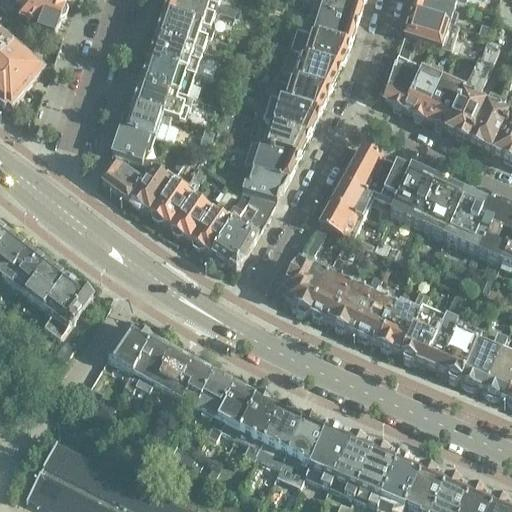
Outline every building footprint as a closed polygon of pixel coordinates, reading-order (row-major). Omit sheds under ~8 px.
[(17,0),(15,7),(23,9),(19,23),(25,26),(32,28),(39,31),(37,37),(54,43),(55,43),(61,22),(65,20),(67,14),(65,11),(65,9),(38,0),(17,0)] [(38,0),(65,9),(68,0),(38,0)] [(164,14),(163,20),(210,34),(215,19),(234,24),(236,16),(217,11),(181,0),(169,0),(168,4),(165,6),(163,11),(164,14)] [(181,0),(217,11),(220,0),(181,0)] [(320,16),(319,16),(357,28),(364,4),(350,0),(314,0),(311,13),(320,16)] [(427,0),(416,0),(410,19),(449,31),(454,33),(459,18),(454,16),(456,9),(427,0)] [(427,0),(456,9),(456,8),(466,11),(468,0),(475,0),(485,3),(486,0),(427,0)] [(273,2),(270,13),(282,17),(286,6),(273,2)] [(303,37),(310,39),(350,52),(357,28),(319,16),(320,16),(311,13),(303,37)] [(252,30),(255,22),(243,18),(240,26),(252,30)] [(403,42),(414,45),(442,54),(451,57),(458,34),(454,33),(449,31),(410,19),(408,27),(403,42)] [(157,38),(155,42),(202,57),(207,42),(210,43),(213,35),(210,34),(163,20),(160,27),(157,30),(155,35),(157,38)] [(32,28),(25,26),(18,33),(24,38),(32,28)] [(0,66),(16,48),(4,37),(5,36),(0,31),(0,66)] [(477,41),(487,44),(489,35),(480,32),(477,41)] [(294,61),(299,62),(340,75),(347,59),(350,52),(310,39),(308,46),(299,44),(294,61)] [(149,61),(148,65),(195,80),(202,57),(155,42),(153,51),(149,53),(148,58),(149,61)] [(387,94),(383,106),(390,109),(392,113),(397,116),(401,114),(403,115),(418,81),(422,73),(407,67),(414,45),(403,42),(398,62),(395,70),(387,94)] [(62,45),(55,43),(54,43),(50,54),(58,56),(62,45)] [(0,106),(5,111),(8,108),(12,111),(45,73),(16,48),(0,66),(0,106)] [(461,100),(445,135),(444,137),(468,148),(486,110),(489,102),(480,98),(499,56),(485,49),(465,92),(462,99),(461,100)] [(245,71),(248,63),(236,59),(233,66),(245,71)] [(290,84),(289,85),(329,97),(340,75),(299,62),(297,69),(289,67),(284,82),(290,84)] [(257,75),(260,67),(248,63),(245,71),(257,75)] [(142,84),(141,87),(178,100),(187,102),(195,80),(148,65),(145,74),(142,76),(140,81),(142,84)] [(418,81),(403,115),(412,119),(413,123),(418,125),(422,124),(424,125),(443,83),(422,73),(418,81)] [(227,77),(225,86),(236,90),(240,80),(227,77)] [(486,110),(468,148),(491,159),(508,120),(511,112),(511,79),(499,106),(490,101),(489,102),(486,110)] [(243,95),(248,82),(241,80),(236,93),(243,95)] [(280,105),(280,107),(319,120),(329,97),(289,85),(277,81),(270,103),(280,105)] [(443,83),(424,125),(433,129),(434,133),(440,135),(444,134),(445,135),(461,100),(465,92),(443,83)] [(133,111),(172,123),(185,127),(190,112),(184,110),(187,102),(178,100),(141,87),(138,97),(134,99),(133,104),(134,108),(133,111)] [(233,100),(236,93),(224,89),(221,96),(233,100)] [(263,127),(270,129),(309,142),(319,120),(280,107),(271,104),(263,127)] [(125,120),(121,132),(155,143),(164,146),(172,123),(133,111),(131,118),(125,120)] [(221,125),(225,115),(214,111),(211,121),(221,125)] [(511,112),(508,120),(491,159),(511,169),(511,112)] [(230,141),(240,118),(227,114),(217,136),(230,141)] [(254,149),(259,151),(298,164),(309,142),(270,129),(267,137),(259,135),(254,149)] [(155,143),(121,132),(112,159),(142,168),(146,170),(151,172),(153,173),(158,165),(145,161),(146,155),(151,156),(155,143)] [(206,161),(214,137),(201,133),(194,156),(206,161)] [(228,141),(227,140),(217,137),(213,147),(224,151),(228,141)] [(253,174),(288,184),(289,184),(298,164),(259,151),(254,149),(252,149),(244,172),(252,174),(253,174)] [(362,152),(343,188),(374,202),(374,201),(381,204),(387,189),(373,182),(383,162),(362,152)] [(183,167),(189,159),(182,154),(177,163),(183,167)] [(133,178),(112,164),(106,172),(109,173),(103,181),(102,188),(126,206),(129,205),(129,204),(151,172),(146,170),(141,177),(136,173),(133,178)] [(387,189),(381,204),(380,204),(385,207),(394,211),(410,174),(397,169),(387,189)] [(151,172),(129,204),(130,205),(131,209),(136,213),(140,212),(151,219),(173,187),(176,182),(167,176),(164,181),(151,172)] [(176,182),(173,187),(151,219),(152,224),(157,227),(161,226),(170,233),(192,200),(207,178),(200,173),(188,191),(176,182)] [(244,197),(254,200),(275,207),(279,197),(282,194),(288,184),(253,174),(248,173),(243,188),(244,189),(242,196),(243,197),(244,197)] [(394,211),(391,217),(390,220),(420,234),(427,218),(421,216),(425,207),(421,205),(429,185),(420,181),(420,179),(410,174),(394,211)] [(427,218),(420,234),(442,244),(462,201),(460,200),(459,197),(453,195),(451,196),(429,185),(421,205),(425,207),(421,216),(427,218)] [(343,188),(331,211),(363,226),(374,202),(343,188)] [(213,215),(191,247),(192,247),(192,251),(200,256),(203,254),(213,261),(237,225),(250,205),(254,200),(244,197),(237,208),(236,208),(229,219),(226,223),(213,215)] [(170,233),(171,234),(172,239),(177,242),(181,241),(190,247),(191,246),(191,247),(213,215),(192,200),(170,233)] [(237,225),(213,261),(214,261),(214,265),(221,270),(224,268),(236,276),(240,275),(243,269),(244,268),(259,241),(259,240),(277,207),(275,207),(254,200),(250,205),(259,210),(252,222),(253,223),(247,232),(237,225)] [(462,201),(442,244),(475,259),(482,244),(476,241),(480,231),(475,229),(483,210),(474,206),(473,204),(469,202),(467,203),(462,201)] [(391,217),(394,211),(385,207),(382,214),(391,217)] [(482,244),(475,259),(497,269),(511,235),(511,220),(508,219),(505,220),(483,210),(475,229),(480,231),(476,241),(482,244)] [(319,231),(327,235),(344,243),(353,247),(355,242),(363,226),(331,211),(319,231)] [(314,260),(327,235),(319,231),(306,255),(314,260)] [(0,255),(12,241),(11,237),(5,233),(0,233),(0,255)] [(511,235),(497,269),(511,274),(511,235)] [(12,241),(0,255),(0,280),(7,286),(30,256),(27,254),(26,250),(20,245),(16,245),(13,243),(12,241)] [(375,251),(355,242),(353,247),(353,248),(372,257),(375,251)] [(372,257),(372,258),(380,261),(384,250),(376,247),(375,251),(372,257)] [(394,254),(389,266),(400,270),(405,259),(394,254)] [(30,256),(7,286),(25,300),(48,269),(47,268),(45,264),(39,260),(35,260),(30,256)] [(409,274),(413,262),(405,259),(400,270),(409,274)] [(282,295),(284,296),(287,298),(284,306),(295,312),(297,316),(303,319),(307,317),(309,318),(327,281),(330,274),(331,273),(303,260),(299,268),(297,268),(282,295)] [(48,269),(25,300),(43,314),(67,283),(66,283),(65,279),(59,274),(54,274),(48,269)] [(349,292),(331,328),(333,329),(335,334),(341,337),(345,335),(355,339),(372,302),(375,295),(383,277),(374,273),(366,291),(352,284),(349,292)] [(327,281),(309,318),(310,319),(311,320),(312,323),(318,326),(322,324),(331,328),(349,292),(352,284),(330,274),(327,281)] [(493,284),(481,279),(474,301),(484,305),(493,284)] [(67,283),(43,314),(50,319),(42,331),(59,344),(67,332),(69,333),(92,302),(91,301),(90,297),(84,293),(79,293),(67,283)] [(372,302),(355,339),(356,340),(358,344),(364,347),(368,346),(377,350),(394,313),(398,305),(375,295),(372,302)] [(394,313),(377,350),(379,351),(380,352),(380,355),(387,358),(391,356),(400,360),(417,324),(421,316),(423,316),(430,301),(419,296),(411,311),(398,305),(394,313)] [(472,302),(461,297),(449,325),(460,330),(472,302)] [(511,307),(499,302),(495,311),(511,318),(511,307)] [(417,324),(400,360),(402,361),(403,365),(411,368),(414,366),(436,376),(445,357),(431,352),(440,333),(441,334),(445,326),(423,316),(421,316),(417,324)] [(445,357),(436,376),(448,381),(448,384),(456,388),(460,386),(461,386),(476,349),(480,341),(458,331),(445,325),(445,326),(441,334),(440,333),(431,352),(445,357)] [(107,363),(108,364),(132,377),(152,344),(150,338),(144,335),(138,336),(129,332),(112,358),(111,357),(107,363)] [(476,349),(461,386),(460,389),(467,394),(474,395),(482,398),(499,359),(502,351),(506,343),(497,340),(494,347),(480,341),(476,349)] [(10,341),(4,348),(14,355),(19,348),(10,341)] [(64,343),(47,368),(57,376),(75,351),(64,343)] [(152,344),(132,377),(133,377),(125,391),(134,396),(136,391),(149,398),(154,389),(173,356),(172,356),(171,349),(165,346),(158,348),(152,344)] [(499,359),(482,398),(485,400),(489,404),(492,404),(496,404),(497,405),(498,403),(505,406),(511,389),(511,355),(502,351),(499,359)] [(173,356),(154,389),(175,401),(193,367),(192,361),(186,358),(180,360),(173,356)] [(193,367),(175,401),(196,412),(215,379),(213,373),(207,370),(201,372),(193,368),(193,367)] [(0,377),(0,391),(8,397),(15,387),(0,377)] [(215,379),(196,412),(217,424),(236,391),(234,384),(228,381),(222,383),(215,379)] [(236,391),(217,424),(208,441),(217,445),(222,437),(235,444),(238,436),(257,401),(255,396),(249,392),(243,395),(236,391)] [(89,393),(82,403),(93,410),(99,400),(89,393)] [(257,401),(238,436),(235,444),(250,451),(245,460),(254,464),(258,456),(262,447),(279,412),(272,409),(270,403),(264,400),(258,403),(257,402),(257,401)] [(279,412),(262,447),(258,456),(282,467),(286,459),(303,423),(294,419),(295,416),(284,410),(282,413),(279,412)] [(167,413),(161,424),(168,428),(174,417),(167,413)] [(303,423),(286,459),(282,467),(296,474),(293,481),(296,482),(282,511),(293,511),(306,483),(310,470),(325,433),(318,430),(316,424),(310,421),(304,423),(303,423)] [(325,433),(310,470),(306,483),(327,492),(332,483),(349,443),(341,440),(339,434),(333,431),(327,434),(325,433)] [(349,443),(332,483),(327,492),(352,503),(356,494),(373,453),(364,449),(363,445),(356,442),(351,444),(349,443)] [(66,511),(90,467),(56,449),(27,503),(44,511),(66,511)] [(373,453),(356,494),(352,503),(372,511),(374,511),(378,504),(396,463),(388,460),(387,455),(380,452),(376,454),(373,453)] [(188,454),(181,467),(190,472),(195,463),(197,460),(188,454)] [(396,463),(378,504),(374,511),(403,511),(420,473),(412,470),(411,465),(404,462),(399,464),(396,463)] [(139,511),(147,496),(90,467),(66,511),(139,511)] [(420,473),(403,511),(432,511),(444,484),(437,481),(435,476),(428,472),(423,475),(420,473)] [(218,477),(211,474),(206,481),(213,485),(218,477)] [(444,484),(432,511),(460,511),(467,494),(461,491),(459,486),(451,483),(447,485),(444,484)] [(467,494),(460,511),(489,511),(492,505),(485,501),(484,496),(475,493),(471,496),(467,494)] [(177,511),(147,496),(139,511),(177,511)] [(314,500),(310,510),(315,511),(318,511),(322,504),(314,500)] [(492,505),(489,511),(511,511),(509,511),(507,507),(499,503),(495,506),(492,505)]
